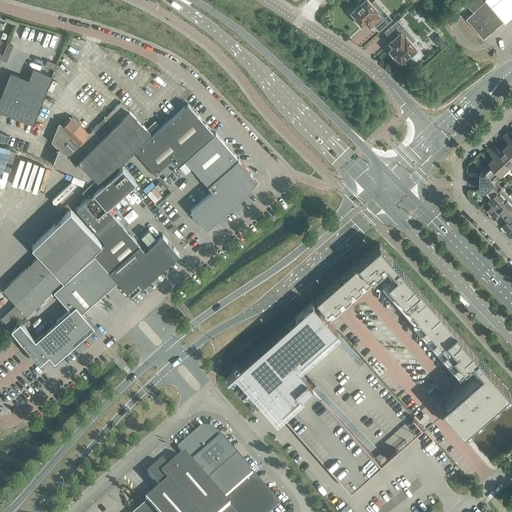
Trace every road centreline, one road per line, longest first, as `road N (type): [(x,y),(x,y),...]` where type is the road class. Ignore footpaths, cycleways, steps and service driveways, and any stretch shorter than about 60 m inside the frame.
road 1 (unclassified): [(0,5),(169,62),(280,174),(266,201),(135,317)]
road 2 (residential): [(426,406),(342,312),(364,292),(444,383),(436,398)]
road 3 (secondary): [(388,178),(245,35),(180,0)]
road 4 (secondary): [(180,0),(371,192)]
road 5 (secondary): [(176,361),(263,305),(385,207)]
road 6 (secondary): [(371,192),(164,348)]
road 7 (primary): [(164,348),(7,511)]
road 8 (unknown): [(242,431),(253,423),(282,428),(331,481),(354,492),(414,445)]
road 9 (primary): [(29,511),(176,361)]
road 10 (tertiary): [(439,142),(379,76),(298,20)]
road 11 (residential): [(511,252),(465,208),(459,186),(461,159),(511,109)]
road 12 (secondary): [(385,207),(511,339)]
road 13 (tertiary): [(69,511),(206,394)]
road 14 (unclassified): [(135,317),(19,417),(0,421)]
road 15 (tertiary): [(315,507),(206,394)]
road 16 (secondary): [(511,303),(403,193)]
